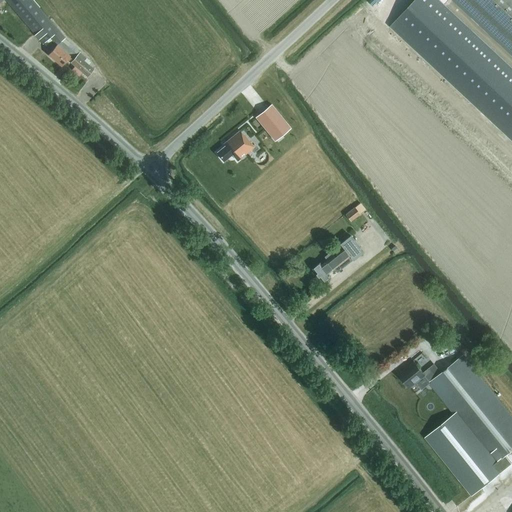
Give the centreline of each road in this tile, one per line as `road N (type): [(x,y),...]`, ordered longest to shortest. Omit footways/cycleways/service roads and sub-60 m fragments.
road 1 (tertiary): [(438,511),(239,267),(149,170)]
road 2 (unclassified): [(149,170),(333,0)]
road 3 (tertiary): [(149,170),(0,42)]
